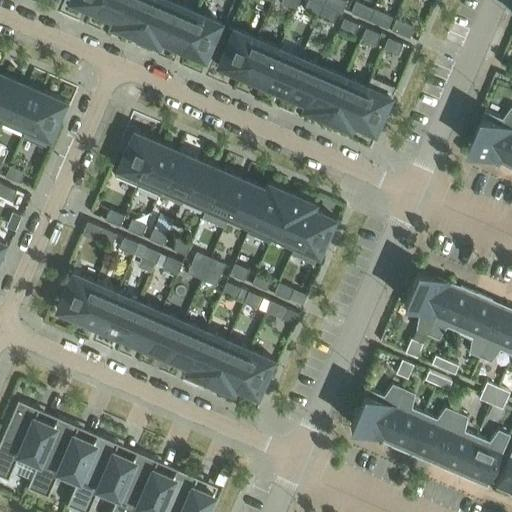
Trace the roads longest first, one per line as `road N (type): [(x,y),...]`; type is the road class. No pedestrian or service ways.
road 1 (residential): [(0,327),(298,461)]
road 2 (residential): [(113,66),(414,191)]
road 3 (residential): [(414,191),(298,461)]
road 4 (residential): [(113,66),(0,327)]
road 5 (residential): [(496,0),(414,191)]
road 6 (residential): [(0,18),(113,66)]
